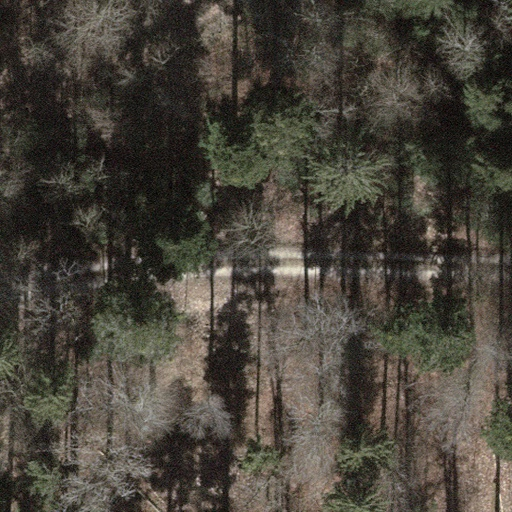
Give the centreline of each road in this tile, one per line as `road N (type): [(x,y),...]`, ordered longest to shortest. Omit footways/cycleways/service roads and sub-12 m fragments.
road 1 (track): [(0,285),(383,263),(511,271)]
road 2 (track): [(0,84),(135,52),(228,0)]
